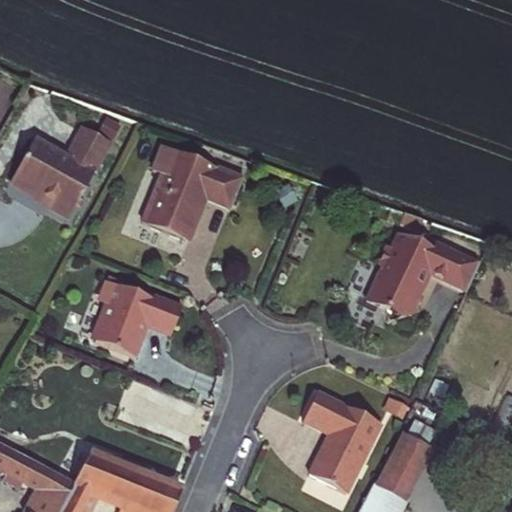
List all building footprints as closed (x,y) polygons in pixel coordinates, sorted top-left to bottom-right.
[(118,145),(90,129),(75,158),(43,141),(20,182),(43,195),(59,204),(56,210),(76,221),(118,145)] [(218,241),(231,214),(153,177),(142,199),(150,204),(128,251),(172,272),(177,263),(193,229),(218,241)] [(468,300),(481,273),(443,255),(440,262),(402,244),(396,258),(389,255),(380,272),(382,281),(371,305),(382,310),(385,321),(388,330),(419,320),(416,310),(430,282),(468,300)] [(166,344),(179,316),(151,304),(150,307),(105,286),(98,301),(102,309),(88,340),(91,347),(130,364),(135,353),(141,341),(137,340),(140,333),(166,344)] [(511,401),(504,398),(490,431),(507,437),(511,423),(511,401)] [(382,432),(319,402),(311,418),(305,430),(337,446),(331,458),(323,462),(313,483),(349,501),(382,432)] [(429,458),(400,443),(377,492),(407,505),(429,458)] [(0,511),(60,511),(73,489),(0,452),(0,511)] [(174,511),(180,499),(87,465),(73,489),(60,511),(88,511),(95,500),(120,510),(119,511),(174,511)] [(407,511),(410,506),(407,505),(377,492),(366,511),(407,511)]
